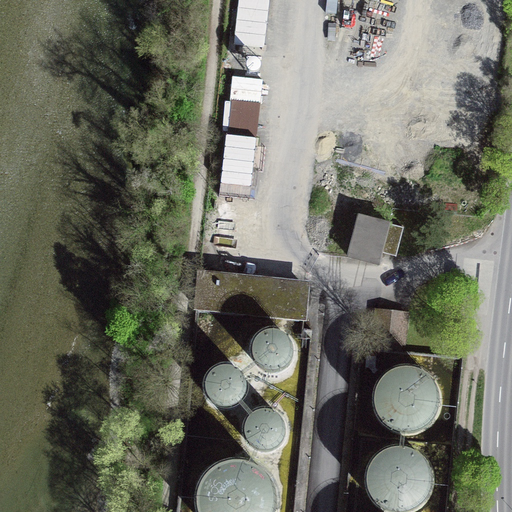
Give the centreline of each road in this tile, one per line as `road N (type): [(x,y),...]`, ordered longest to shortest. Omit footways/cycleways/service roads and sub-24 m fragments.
road 1 (track): [(168,511),(218,0)]
road 2 (track): [(483,263),(466,511)]
road 3 (tertiary): [(481,511),(486,370),(511,274)]
